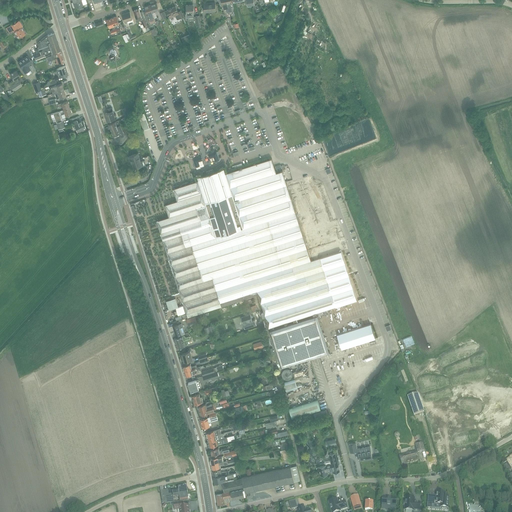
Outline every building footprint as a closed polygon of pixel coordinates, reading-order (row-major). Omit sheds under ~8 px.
[(229,11),(226,0),(217,0),(220,5),(223,5),(224,10),(226,9),(227,13),(229,12),(229,11)] [(157,3),(150,5),(155,19),(157,18),(155,12),(159,10),(157,3)] [(204,4),(204,9),(204,13),(216,12),(215,3),(204,4)] [(155,19),(150,5),(144,7),(147,15),(147,14),(149,21),(155,19)] [(175,6),(166,11),(170,19),(175,16),(177,20),(178,20),(180,19),(181,19),(184,17),(181,11),(178,12),(175,6)] [(137,22),(141,21),(143,25),(144,27),(147,26),(144,18),(145,18),(143,12),(140,13),(139,9),(133,11),(137,22)] [(132,20),(130,12),(122,15),(124,22),(132,20)] [(116,16),(111,18),(116,32),(121,31),(120,28),(119,25),(118,21),(116,16)] [(116,32),(111,18),(106,20),(108,25),(109,28),(112,27),(113,30),(110,31),(111,34),(116,32)] [(19,20),(9,26),(13,32),(14,31),(18,38),(26,33),(22,27),(23,26),(19,20)] [(54,33),(48,35),(44,38),(41,40),(41,41),(37,43),(39,48),(35,50),(36,53),(33,54),(35,60),(55,51),(60,50),(54,33)] [(192,42),(191,41),(192,40),(189,35),(182,38),(184,44),(189,42),(189,43),(192,42)] [(109,55),(107,58),(110,60),(112,57),(113,57),(114,57),(115,57),(115,56),(116,56),(116,55),(117,55),(117,54),(117,53),(117,52),(119,49),(119,48),(119,49),(117,47),(116,47),(114,50),(113,50),(112,50),(111,50),(110,51),(110,52),(109,52),(109,53),(109,54),(109,55)] [(57,64),(64,62),(60,51),(51,54),(52,56),(47,57),(48,60),(47,61),(47,62),(55,59),(57,64)] [(28,56),(18,62),(25,73),(30,69),(27,65),(32,62),(28,56)] [(126,68),(132,79),(139,76),(138,72),(145,69),(140,61),(126,68)] [(57,71),(53,72),(54,76),(59,75),(59,77),(64,76),(66,75),(68,74),(65,66),(57,69),(57,71)] [(8,83),(10,86),(14,91),(22,86),(17,78),(20,76),(16,70),(10,74),(14,80),(8,83)] [(123,80),(121,78),(124,76),(121,70),(118,72),(117,70),(110,74),(116,84),(123,80)] [(99,93),(108,90),(105,79),(96,82),(99,93)] [(38,82),(33,84),(36,92),(37,91),(38,91),(41,90),(41,89),(39,82),(38,82)] [(57,85),(50,87),(52,94),(54,93),(64,90),(62,84),(57,85)] [(238,88),(236,89),(240,104),(244,103),(246,109),(252,108),(250,98),(245,100),(240,85),(237,86),(238,88)] [(41,90),(38,91),(40,97),(46,95),(44,88),(41,89),(41,90)] [(64,90),(54,93),(56,100),(60,98),(60,99),(66,97),(64,90)] [(61,107),(62,110),(69,108),(67,101),(57,105),(58,108),(61,107)] [(69,108),(62,110),(63,114),(60,115),(61,118),(72,114),(69,108)] [(112,108),(111,108),(107,109),(108,113),(105,113),(107,121),(117,118),(116,114),(114,115),(112,108)] [(56,122),(61,121),(58,111),(53,113),(56,122)] [(145,113),(138,116),(140,121),(143,131),(150,129),(146,119),(145,113)] [(63,120),(61,121),(56,122),(59,131),(63,130),(63,128),(65,127),(63,120)] [(77,132),(86,128),(83,121),(78,123),(77,121),(73,123),(77,132)] [(115,139),(117,145),(122,143),(120,137),(121,137),(122,138),(124,137),(124,135),(120,126),(117,127),(115,122),(109,124),(114,136),(115,139)] [(143,153),(134,158),(140,167),(148,161),(143,153)] [(157,221),(187,314),(182,316),(183,318),(188,317),(258,295),(263,313),(261,314),(262,318),(265,317),(268,329),(293,321),(293,323),(269,331),(280,368),(328,353),(317,316),(316,316),(316,313),(335,307),(356,300),(341,251),(320,258),(311,261),(282,170),(276,172),(272,158),(228,172),(226,173),(225,172),(225,171),(224,168),(218,170),(214,172),(213,172),(213,171),(213,170),(212,170),(211,170),(210,170),(209,170),(208,171),(208,172),(208,173),(208,174),(207,174),(203,175),(197,177),(198,180),(198,181),(194,182),(173,189),(177,201),(165,205),(169,217),(157,221)] [(357,304),(351,307),(353,313),(359,310),(357,304)] [(241,317),(243,323),(252,320),(250,314),(241,317)] [(335,329),(329,331),(335,351),(375,338),(370,324),(369,324),(366,316),(335,326),(335,329)] [(186,319),(188,325),(197,322),(195,317),(186,319)] [(252,320),(243,323),(245,329),(257,325),(255,319),(252,320)] [(173,326),(176,336),(176,337),(185,334),(181,324),(173,326)] [(190,339),(175,343),(177,348),(186,346),(186,345),(188,344),(187,341),(190,340),(190,339)] [(190,351),(182,353),(182,354),(183,353),(184,358),(183,358),(184,361),(193,359),(190,351)] [(200,366),(197,367),(184,371),(186,376),(186,377),(197,373),(196,370),(200,369),(200,366)] [(219,376),(218,372),(203,376),(205,381),(219,376)] [(283,383),(286,391),(297,387),(295,379),(283,383)] [(196,380),(188,383),(191,392),(199,389),(201,388),(200,382),(199,381),(198,381),(197,381),(196,381),(196,380)] [(228,390),(223,391),(216,394),(217,399),(230,395),(228,390)] [(453,390),(436,397),(446,422),(447,422),(452,435),(478,424),(477,422),(495,416),(489,399),(461,410),(453,390)] [(417,393),(407,396),(414,415),(424,411),(417,393)] [(199,394),(192,396),(195,404),(203,402),(201,397),(200,397),(199,394)] [(317,400),(289,409),(292,420),(321,411),(317,400)] [(206,404),(198,406),(199,409),(200,409),(200,410),(200,411),(215,406),(219,404),(218,402),(211,404),(212,404),(210,405),(207,406),(206,404)] [(215,406),(200,411),(200,412),(201,416),(214,412),(214,410),(224,407),(223,404),(220,405),(215,406)] [(236,413),(244,411),(247,410),(246,407),(247,407),(246,405),(234,408),(236,413)] [(216,412),(211,414),(209,414),(210,417),(200,420),(202,428),(210,426),(209,422),(218,420),(216,412)] [(442,439),(437,427),(425,432),(429,444),(442,439)] [(206,432),(208,438),(222,434),(221,434),(220,429),(206,432)] [(466,432),(468,438),(456,442),(461,455),(490,444),(485,432),(473,437),(470,431),(466,432)] [(208,438),(209,442),(224,438),(223,436),(224,435),(223,433),(221,434),(222,434),(208,438)] [(224,438),(209,442),(210,447),(217,445),(216,443),(221,441),(222,444),(229,442),(227,437),(224,438)] [(356,443),(349,445),(350,453),(354,452),(357,451),(357,449),(357,447),(356,443)] [(416,445),(417,451),(418,453),(424,451),(422,444),(416,445)] [(370,446),(357,449),(357,451),(359,460),(366,459),(366,460),(372,459),(370,446)] [(281,450),(283,459),(289,458),(288,455),(291,455),(290,449),(287,450),(287,449),(281,450)] [(318,466),(320,476),(328,474),(328,473),(333,472),(333,473),(340,471),(335,452),(329,454),(331,464),(326,465),(325,465),(325,464),(324,463),(320,464),(319,465),(320,466),(318,466)] [(400,456),(402,464),(408,462),(409,462),(418,460),(416,452),(400,456)] [(222,456),(215,458),(210,459),(211,464),(221,461),(222,463),(226,462),(225,461),(223,461),(222,456)] [(245,488),(246,496),(251,495),(250,492),(299,481),(296,466),(243,478),(245,488)] [(221,476),(214,477),(215,483),(223,481),(223,480),(226,479),(234,477),(233,473),(229,474),(221,476)] [(245,488),(243,478),(222,482),(224,492),(222,492),(222,493),(230,491),(245,488)] [(164,491),(164,496),(187,493),(187,491),(186,487),(178,488),(179,491),(173,492),(172,490),(168,491),(168,489),(164,490),(164,491)] [(246,496),(245,488),(230,491),(222,493),(223,495),(224,495),(225,498),(228,497),(231,496),(232,499),(241,497),(241,498),(246,497),(245,496),(246,496)] [(164,491),(160,491),(162,502),(162,504),(174,502),(173,498),(179,497),(180,500),(188,499),(190,499),(190,495),(187,495),(188,495),(187,493),(164,496),(164,491)] [(223,495),(222,493),(217,495),(218,504),(223,503),(229,502),(228,497),(225,498),(224,495),(223,495)] [(428,495),(428,508),(431,508),(431,504),(441,504),(440,507),(442,507),(442,508),(446,509),(447,508),(448,508),(449,497),(445,497),(446,493),(445,493),(443,493),(437,493),(436,497),(435,497),(435,496),(428,495)] [(350,497),(353,507),(361,505),(358,495),(350,497)] [(383,497),(382,506),(390,506),(390,509),(395,510),(396,498),(383,497)] [(420,510),(420,503),(416,503),(414,503),(414,498),(412,498),(412,497),(408,497),(408,498),(406,498),(406,501),(404,501),(404,505),(405,505),(405,510),(413,510),(413,509),(420,510)] [(338,511),(340,511),(341,511),(340,510),(347,508),(345,501),(338,503),(337,499),(329,502),(331,511),(338,511)] [(289,502),(291,509),(297,508),(295,500),(289,502)] [(183,502),(173,503),(174,507),(179,506),(179,511),(189,511),(188,509),(189,509),(189,505),(184,506),(183,502)]
